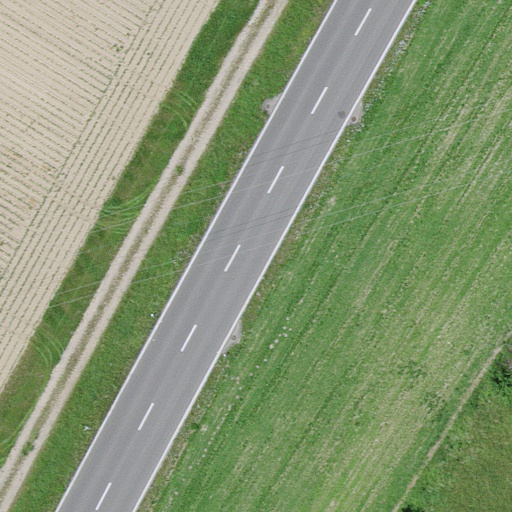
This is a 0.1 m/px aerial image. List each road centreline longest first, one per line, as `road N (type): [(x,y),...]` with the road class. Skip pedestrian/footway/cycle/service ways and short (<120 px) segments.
road 1 (primary): [(96,511),(377,0)]
road 2 (track): [(280,0),(0,507)]
